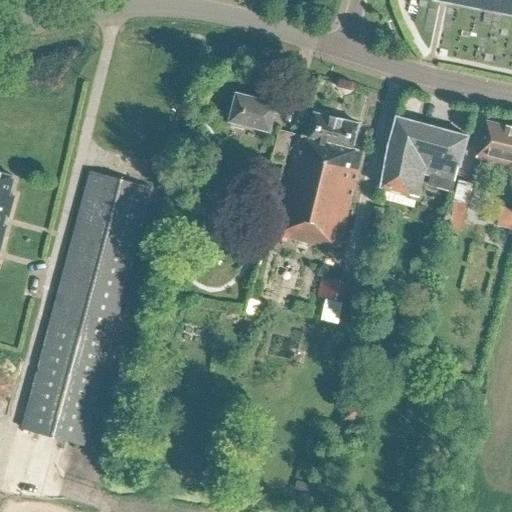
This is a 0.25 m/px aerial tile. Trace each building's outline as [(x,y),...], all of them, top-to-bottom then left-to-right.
[(511,0),(437,0),(511,15),(511,0)] [(269,94),(261,91),(259,99),(236,93),(229,122),(231,122),(230,126),(243,129),(244,125),(269,131),(276,103),(268,101),(269,94)] [(353,148),(359,123),(314,112),(308,138),(298,135),(273,234),(318,245),(319,242),(339,247),(363,151),(353,148)] [(457,164),(459,165),(467,136),(396,116),(388,151),(381,187),(417,196),(423,173),(429,175),(426,185),(449,191),(457,164)] [(511,165),(511,127),(486,121),(476,158),(494,163),(494,161),(511,165)] [(286,164),(293,134),(278,130),(271,160),(286,164)] [(85,446),(112,341),(151,186),(90,170),(24,430),(85,446)] [(15,177),(0,172),(0,251),(7,225),(5,225),(7,217),(9,218),(15,195),(10,194),(15,177)] [(460,231),(473,184),(458,180),(452,201),(449,228),(460,231)] [(499,224),(511,227),(511,205),(503,203),(499,224)] [(340,311),(347,282),(321,276),(316,296),(325,299),(324,306),(340,311)] [(293,354),(293,343),(273,343),(273,353),(293,354)] [(343,421),(361,423),(364,404),(346,401),(343,421)] [(444,425),(440,435),(449,438),(452,428),(444,425)] [(159,463),(209,472),(212,457),(197,455),(197,446),(181,443),(178,451),(161,448),(159,463)]
